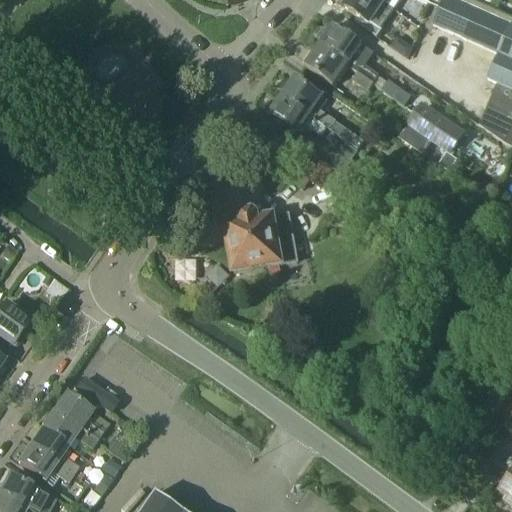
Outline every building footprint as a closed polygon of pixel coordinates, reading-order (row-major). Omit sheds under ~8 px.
[(374,0),(351,0),(344,11),(359,21),(355,27),(377,42),(382,34),(380,32),(394,13),(374,0)] [(374,0),(394,13),(403,0),(425,0),(430,2),(428,6),(433,8),(436,0),(374,0)] [(511,20),(466,0),(436,0),(433,8),(441,12),(433,28),(498,57),(488,82),(497,86),(485,112),(511,123),(511,20)] [(364,71),(374,57),(333,29),(332,31),(331,30),(324,40),(326,41),(319,50),(348,70),(358,76),(374,87),(378,81),(364,71)] [(334,90),(348,70),(319,50),(313,60),(312,59),(305,68),(307,69),(305,71),(334,90)] [(374,87),(358,76),(353,84),(369,95),(374,87)] [(284,98),(282,101),(327,132),(355,152),(361,143),(332,124),(314,111),(321,101),(296,84),(295,85),(293,84),(287,93),(289,95),(285,99),(284,98)] [(327,132),(282,101),(280,103),(282,104),(278,109),(276,108),(270,118),(272,119),(271,120),(296,137),(302,128),(311,134),(312,134),(321,140),(327,132)] [(413,121),(399,141),(422,158),(432,143),(452,156),(464,139),(428,114),(421,109),(413,121)] [(511,123),(485,112),(478,128),(503,145),(511,149),(511,147),(511,123)] [(319,191),(331,173),(307,157),(289,185),(303,193),(309,185),(319,191)] [(299,266),(295,245),(286,247),(285,240),(294,238),(290,219),(259,224),(258,220),(255,217),(245,219),(242,223),(243,228),(227,230),(236,277),(299,266)] [(7,249),(2,255),(5,262),(10,266),(17,257),(7,249)] [(47,278),(42,286),(48,291),(53,283),(47,278)] [(21,319),(4,307),(0,312),(0,348),(4,343),(12,349),(14,347),(17,347),(21,341),(20,338),(21,336),(23,338),(29,330),(27,329),(29,326),(31,327),(33,324),(22,316),(21,319)] [(117,406),(102,395),(84,383),(76,393),(110,417),(111,415),(117,406)] [(59,408),(54,416),(97,445),(102,437),(84,425),(91,415),(67,398),(66,399),(64,398),(58,407),(59,408)] [(511,439),(511,403),(495,427),(511,439)] [(47,422),(41,432),(67,450),(74,441),(91,453),(97,445),(54,416),(49,423),(47,422)] [(113,440),(105,451),(123,464),(139,441),(124,430),(115,442),(113,440)] [(36,443),(31,450),(73,479),(79,471),(61,459),(67,450),(41,432),(34,441),(36,443)] [(24,456),(18,465),(19,466),(19,467),(51,490),(58,480),(68,487),(73,479),(31,450),(26,457),(24,456)] [(511,510),(511,475),(499,495),(508,501),(504,505),(511,510)] [(100,497),(111,481),(105,476),(94,492),(100,497)] [(3,491),(0,496),(0,498),(23,511),(49,511),(54,506),(45,500),(35,494),(9,480),(9,481),(7,480),(1,489),(3,491)] [(90,511),(99,499),(91,493),(82,506),(90,511)] [(0,511),(23,511),(0,498),(0,511)] [(172,511),(154,499),(144,511),(172,511)]
